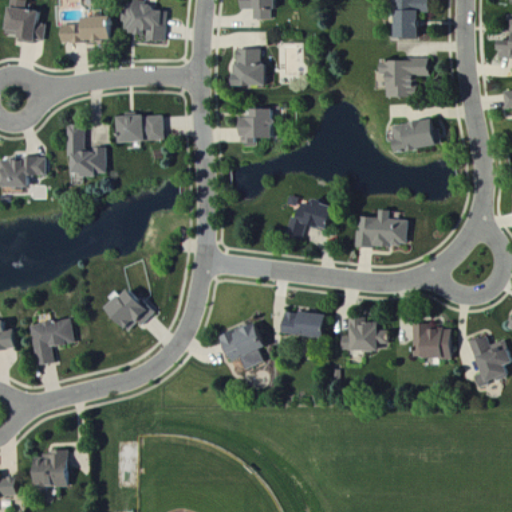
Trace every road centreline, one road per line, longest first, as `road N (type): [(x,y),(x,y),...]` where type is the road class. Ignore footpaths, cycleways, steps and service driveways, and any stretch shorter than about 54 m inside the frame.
road 1 (residential): [(17,406),(0,386),(2,434),(17,406),(133,377),(166,360),(188,325),(206,261),(201,0)]
road 2 (residential): [(206,261),(384,281),(415,276),(459,249),(476,229),(486,178),(469,84),(467,0)]
road 3 (residential): [(37,96),(31,81),(10,73),(0,76),(4,120),(12,122),(70,83),(200,76)]
road 4 (residential): [(428,269),(468,293),(495,283),(504,255),(499,236),(478,219)]
